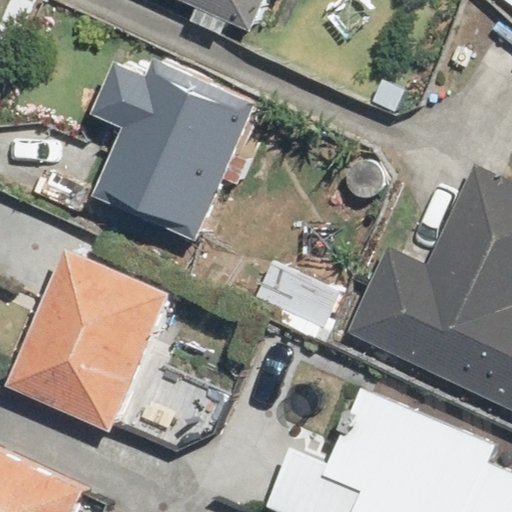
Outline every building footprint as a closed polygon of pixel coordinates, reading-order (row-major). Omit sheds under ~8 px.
[(190,0),(256,30),(269,0),(190,0)] [(130,123),(98,193),(202,240),(267,99),(164,51),(157,67),(126,53),(100,110),(130,123)] [(320,119),(302,158),(352,180),(369,141),(320,119)] [(388,241),(345,328),(511,408),(511,174),(478,158),(428,260),(388,241)] [(71,243),(8,383),(112,429),(175,290),(71,243)] [(276,259),(259,297),(327,326),(343,288),(276,259)] [(276,496),(315,511),(511,511),(511,470),(492,462),(502,437),(366,384),(336,460),(296,445),(276,496)] [(0,446),(0,511),(73,511),(85,484),(0,446)] [(234,511),(199,498),(193,511),(234,511)]
